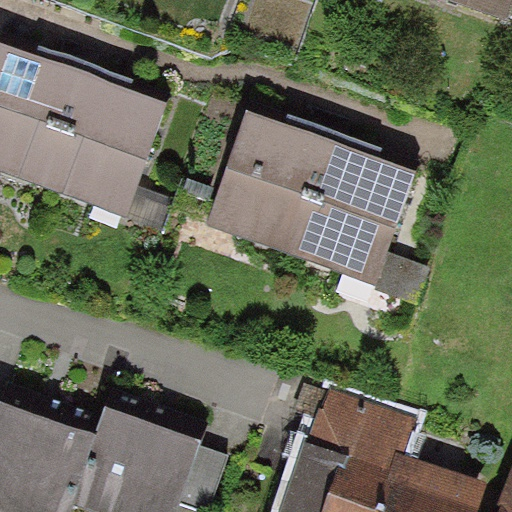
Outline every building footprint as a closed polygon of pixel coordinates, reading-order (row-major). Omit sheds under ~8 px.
[(338,0),(336,8),(366,17),(371,0),(338,0)] [(463,0),(495,11),(499,0),(463,0)] [(0,176),(30,187),(77,63),(0,34),(0,176)] [(30,187),(154,233),(167,195),(134,183),(166,94),(77,63),(30,187)] [(282,248),(326,127),(242,97),(198,218),(282,248)] [(282,248),(374,282),(416,158),(326,127),(282,248)] [(398,252),(386,291),(425,302),(436,263),(398,252)] [(309,411),(274,511),(463,511),(477,471),(398,444),(409,412),(323,383),(320,392),(298,385),(291,406),(309,411)] [(0,511),(62,511),(66,501),(94,417),(0,386),(0,511)] [(101,395),(94,417),(66,501),(99,511),(170,511),(175,499),(206,509),(225,452),(189,441),(194,425),(101,395)] [(511,511),(511,443),(482,511),(511,511)]
